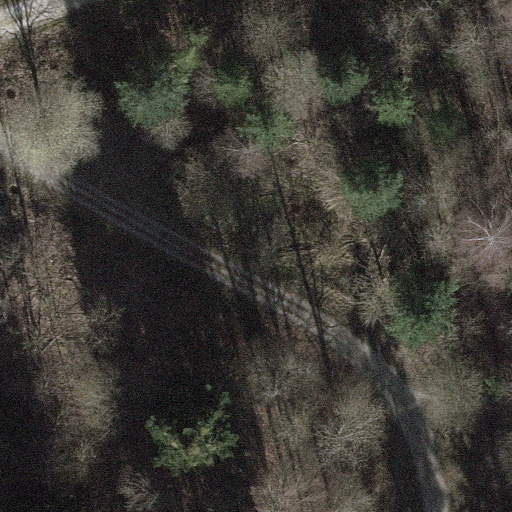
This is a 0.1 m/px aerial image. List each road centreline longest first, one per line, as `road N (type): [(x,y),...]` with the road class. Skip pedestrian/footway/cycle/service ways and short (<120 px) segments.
road 1 (track): [(371,360),(0,139)]
road 2 (track): [(429,511),(419,438),(371,360)]
